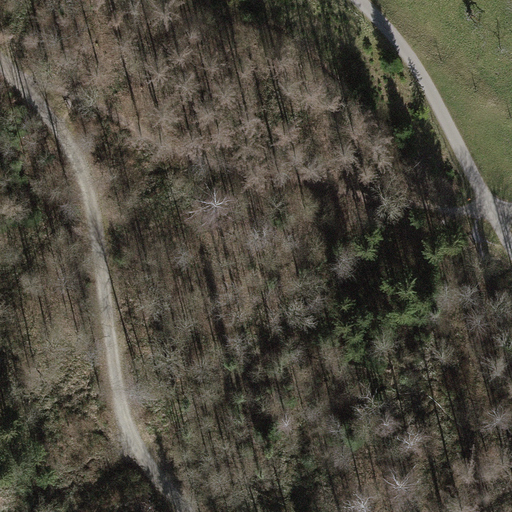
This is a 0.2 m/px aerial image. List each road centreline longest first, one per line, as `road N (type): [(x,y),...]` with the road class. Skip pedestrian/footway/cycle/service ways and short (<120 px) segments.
road 1 (track): [(1,64),(130,119),(183,155),(436,209),(488,212)]
road 2 (track): [(1,64),(61,130),(87,184),(114,391),(140,456),(186,511)]
road 3 (track): [(511,251),(426,87),(389,33),(353,0)]
